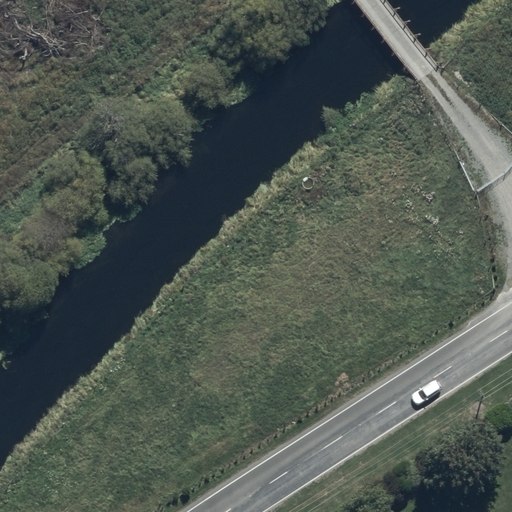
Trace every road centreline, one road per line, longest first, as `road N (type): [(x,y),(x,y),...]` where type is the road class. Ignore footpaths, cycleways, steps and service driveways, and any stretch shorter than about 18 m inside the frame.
road 1 (tertiary): [(511,331),(234,511)]
road 2 (track): [(511,173),(373,0)]
